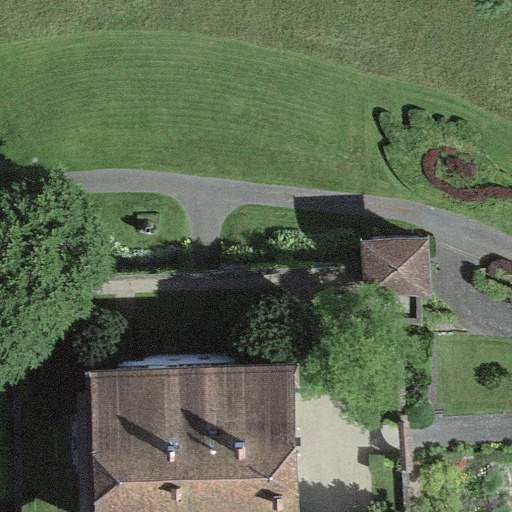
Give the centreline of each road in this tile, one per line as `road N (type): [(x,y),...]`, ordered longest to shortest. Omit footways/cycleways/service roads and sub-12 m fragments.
road 1 (track): [(511,255),(410,218),(131,186),(15,197),(0,209)]
road 2 (track): [(511,425),(336,440)]
road 3 (track): [(472,237),(459,274),(461,301),(511,328)]
